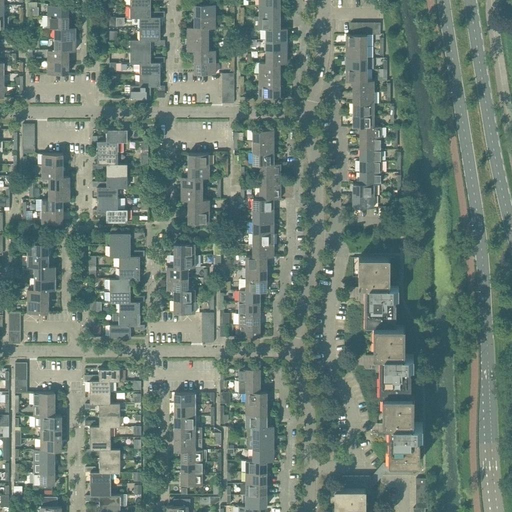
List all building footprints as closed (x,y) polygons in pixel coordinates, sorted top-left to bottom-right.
[(48,4),(48,15),(69,15),(69,4),(48,4)] [(194,15),(215,15),(215,4),(195,4),(194,15)] [(130,5),(130,17),(140,17),(151,17),(151,16),(151,5),(130,5)] [(259,5),(259,16),(280,16),(280,5),(259,5)] [(69,15),(48,15),(43,15),(43,27),(55,27),(69,27),(69,26),(69,15)] [(215,15),(194,15),(194,26),(194,27),(208,27),(215,27),(215,15)] [(140,17),(140,28),(160,28),(160,16),(155,16),(151,16),(151,17),(140,17)] [(259,28),(266,28),(280,28),(280,27),(280,16),(259,16),(259,28)] [(55,27),(55,38),(76,38),(76,26),(69,26),(69,27),(55,27)] [(208,38),(208,27),(194,27),(194,26),(188,26),(188,38),(208,38)] [(287,27),(280,27),(280,28),(266,28),(266,39),(287,39),(287,27)] [(155,40),(160,40),(160,28),(140,28),(140,39),(140,40),(151,40),(155,40)] [(350,34),(346,34),(346,46),(367,46),(373,46),(373,34),(368,34),(362,34),(356,34),(350,34)] [(76,50),(76,38),(55,38),(55,49),(55,50),(69,50),(76,50)] [(208,38),(188,38),(188,50),(195,50),(208,49),(208,38)] [(151,51),(151,40),(140,40),(140,39),(130,39),(130,51),(151,51)] [(266,39),(266,51),(287,51),(287,39),(266,39)] [(346,57),(367,57),(367,46),(346,46),(346,57)] [(48,49),(48,61),(69,61),(69,50),(55,50),(55,49),(48,49)] [(215,49),(208,49),(195,50),(195,61),(215,61),(215,49)] [(130,51),(130,62),(130,63),(140,63),(140,62),(151,62),(151,51),(130,51)] [(287,62),(287,51),(266,51),(266,61),(266,62),(280,62),(287,62)] [(346,57),(346,69),(367,69),(367,57),(346,57)] [(69,73),(69,61),(48,61),(48,73),(69,73)] [(215,73),(215,61),(195,61),(194,73),(215,73)] [(259,61),(259,74),(280,74),(280,62),(266,62),(266,61),(259,61)] [(160,62),(155,62),(151,62),(140,62),(140,63),(140,74),(160,74),(160,62)] [(367,80),(367,69),(346,69),(346,81),(353,81),(353,80),(367,80)] [(151,86),(155,86),(160,86),(160,85),(160,74),(140,74),(140,85),(151,85),(151,86)] [(259,74),(259,85),(280,85),(280,74),(259,74)] [(374,80),(367,80),(353,80),(353,81),(353,93),(374,93),(374,80)] [(140,85),(130,85),(130,97),(151,97),(151,86),(151,85),(140,85)] [(280,97),(280,85),(259,85),(259,97),(280,97)] [(353,93),(353,103),(374,103),(374,93),(353,93)] [(353,103),(353,115),(374,115),(374,103),(353,103)] [(374,126),(374,115),(353,115),(353,126),(360,126),(374,126)] [(380,126),(374,126),(360,126),(360,138),(380,138),(380,126)] [(107,141),(123,141),(127,141),(127,129),(107,129),(107,140),(107,141)] [(274,129),(253,129),(253,141),(274,141),(274,129)] [(107,140),(103,140),(103,141),(98,141),(98,135),(93,135),(93,143),(95,143),(95,146),(97,146),(97,152),(117,152),(123,152),(123,141),(107,141),(107,140)] [(360,138),(360,149),(380,149),(380,138),(360,138)] [(253,141),(253,152),(274,152),(274,141),(253,141)] [(360,149),(360,161),(380,160),(380,149),(360,149)] [(117,163),(117,152),(97,152),(97,164),(98,164),(103,164),(107,164),(107,163),(117,163)] [(253,164),(260,164),(274,164),(274,163),(274,152),(253,152),(253,164)] [(42,153),(42,165),(63,165),(63,153),(42,153)] [(209,153),(188,153),(188,165),(209,165),(209,153)] [(360,172),(380,172),(380,160),(360,161),(360,172)] [(127,163),(117,163),(107,163),(107,164),(107,175),(127,175),(127,163)] [(280,163),(274,163),(274,164),(260,164),(260,175),(280,175),(280,163)] [(63,165),(42,165),(42,177),(49,177),(49,176),(63,176),(63,165)] [(209,165),(188,165),(184,165),(184,172),(186,172),(186,176),(188,176),(202,176),(202,177),(209,177),(209,165)] [(380,184),(380,172),(360,172),(360,183),(373,183),(373,184),(380,184)] [(107,181),(98,181),(98,186),(107,186),(107,187),(118,187),(120,187),(127,187),(127,186),(127,175),(107,175),(107,181)] [(260,175),(260,186),(280,186),(280,175),(260,175)] [(49,177),(49,188),(70,188),(70,176),(63,176),(49,176),(49,177)] [(202,188),(202,177),(202,176),(188,176),(186,176),(182,176),(182,188),(202,188)] [(373,195),(373,184),(373,183),(360,183),(353,183),(353,195),(373,195)] [(98,186),(97,186),(97,198),(118,198),(118,187),(107,187),(107,186),(98,186)] [(260,186),(260,198),(274,198),(280,198),(280,186),(260,186)] [(70,188),(49,188),(49,199),(63,199),(63,200),(70,200),(70,188)] [(202,188),(182,188),(182,200),(188,200),(188,199),(202,199),(202,188)] [(353,195),(353,206),(373,206),(373,195),(353,195)] [(118,198),(97,198),(97,210),(98,210),(103,210),(107,210),(107,209),(118,209),(118,198)] [(209,198),(202,199),(188,199),(188,200),(188,211),(209,211),(209,198)] [(274,210),(274,198),(260,198),(253,198),(253,210),(274,210)] [(42,199),(36,199),(36,211),(42,211),(63,211),(63,200),(63,199),(49,199),(42,199)] [(127,209),(118,209),(107,209),(107,210),(107,221),(127,221),(127,209)] [(253,210),(253,221),(273,221),(274,210),(253,210)] [(63,211),(42,211),(42,222),(63,223),(63,211)] [(188,222),(209,222),(209,211),(188,211),(188,222)] [(253,221),(253,233),(273,233),(273,221),(253,221)] [(130,233),(110,233),(110,244),(130,244),(130,233)] [(253,233),(253,244),(273,244),(273,233),(253,233)] [(49,243),(28,243),(28,254),(53,254),(53,247),(49,247),(49,243)] [(195,243),(176,243),(174,243),(174,255),(195,255),(195,243)] [(110,256),(119,256),(130,256),(130,255),(130,244),(110,244),(110,256)] [(253,244),(253,255),(253,256),(267,256),(273,256),(273,244),(253,244)] [(53,254),(28,254),(28,266),(35,266),(48,266),(48,265),(53,265),(53,258),(51,258),(51,255),(53,255),(53,254)] [(140,267),(140,255),(139,255),(134,255),(130,255),(130,256),(119,256),(119,267),(140,267)] [(188,267),(195,267),(195,255),(174,255),(174,265),(174,266),(188,266),(188,267)] [(266,267),(267,256),(253,256),(253,255),(246,255),(246,267),(266,267)] [(366,326),(375,326),(395,326),(395,325),(395,305),(392,305),(392,297),(399,297),(399,286),(386,286),(386,277),(388,277),(388,257),(360,257),(360,287),(366,287),(366,326)] [(35,266),(35,277),(55,277),(55,265),(53,265),(48,265),(48,266),(35,266)] [(188,277),(188,267),(188,266),(174,266),(174,265),(167,265),(167,277),(188,277)] [(140,279),(140,267),(119,267),(119,278),(130,278),(130,279),(134,279),(139,279),(140,279)] [(246,267),(246,279),(266,279),(266,267),(246,267)] [(48,289),(55,289),(55,277),(35,277),(35,288),(35,289),(48,289)] [(188,277),(167,277),(167,289),(174,289),(188,289),(188,288),(188,277)] [(130,278),(119,278),(110,278),(110,279),(106,279),(104,281),(104,287),(106,288),(110,288),(110,290),(130,290),(130,279),(130,278)] [(246,279),(246,289),(246,290),(260,290),(266,290),(266,279),(246,279)] [(28,288),(28,300),(48,300),(48,289),(35,289),(35,288),(28,288)] [(195,288),(188,288),(188,289),(174,289),(174,300),(195,300),(195,288)] [(246,290),(246,289),(239,289),(239,301),(260,301),(260,290),(246,290)] [(110,302),(119,302),(130,302),(130,301),(130,290),(110,290),(110,292),(104,292),(104,301),(110,301),(110,302)] [(28,312),(48,312),(48,300),(28,300),(28,312)] [(195,312),(195,300),(174,300),(174,312),(195,312)] [(119,302),(119,313),(140,313),(140,301),(139,301),(134,301),(130,301),(130,302),(119,302)] [(239,301),(239,313),(260,313),(260,301),(239,301)] [(130,325),(134,325),(139,325),(140,325),(140,324),(140,313),(119,313),(113,313),(113,324),(130,324),(130,325)] [(239,313),(239,324),(260,324),(260,313),(239,313)] [(130,324),(113,324),(110,324),(110,336),(130,336),(130,325),(130,324)] [(260,336),(260,324),(239,324),(239,336),(260,336)] [(375,326),(375,355),(381,355),(381,394),(384,394),(409,394),(409,393),(409,373),(406,373),(406,365),(413,365),(413,354),(400,354),(400,345),(403,345),(403,325),(395,325),(395,326),(375,326)] [(90,380),(110,379),(110,380),(120,380),(120,368),(99,368),(99,375),(90,375),(90,380)] [(260,380),(260,368),(239,368),(239,380),(260,380)] [(90,380),(90,391),(110,391),(110,380),(110,379),(90,380)] [(260,391),(260,380),(239,380),(239,392),(246,392),(246,391),(260,391)] [(110,403),(110,402),(110,391),(90,391),(90,403),(95,403),(99,403),(110,403)] [(267,391),(260,391),(246,391),(246,392),(246,403),(267,403),(267,391)] [(34,392),(34,404),(54,404),(54,392),(34,392)] [(174,392),(174,404),(195,404),(195,392),(174,392)] [(220,392),(220,403),(230,403),(230,392),(220,392)] [(407,462),(413,462),(418,462),(418,442),(415,442),(415,434),(422,434),(422,422),(409,422),(409,413),(412,413),(412,393),(409,393),(409,394),(384,394),(384,423),(390,424),(390,462),(395,462),(401,462),(407,462)] [(99,403),(99,414),(120,414),(120,402),(110,402),(110,403),(99,403)] [(267,414),(267,403),(246,403),(246,414),(267,414)] [(54,415),(54,404),(34,404),(34,416),(35,416),(41,416),(41,415),(54,415)] [(195,415),(195,404),(174,404),(174,415),(195,415)] [(120,426),(120,414),(99,414),(99,425),(110,425),(111,426),(120,426)] [(269,414),(267,414),(246,414),(246,426),(247,426),(253,426),(267,425),(271,425),(271,419),(269,419),(269,414)] [(61,415),(54,415),(41,415),(41,416),(35,416),(35,427),(41,427),(61,427),(61,415)] [(195,427),(195,415),(174,415),(174,427),(195,427)] [(9,426),(9,417),(0,416),(0,425),(3,425),(9,426)] [(110,425),(99,425),(95,425),(90,425),(90,437),(111,437),(111,426),(110,425)] [(273,425),(271,425),(267,425),(253,426),(247,426),(247,437),(253,437),(253,438),(273,438),(273,436),(275,436),(275,431),(273,431),(273,425)] [(41,427),(41,438),(61,438),(61,427),(41,427)] [(174,427),(174,438),(201,438),(201,429),(195,429),(195,427),(174,427)] [(111,449),(111,448),(111,437),(90,437),(90,449),(95,449),(111,449)] [(54,449),(54,450),(61,450),(61,438),(41,438),(41,449),(54,449)] [(202,438),(201,438),(174,438),(174,450),(181,450),(195,450),(195,449),(202,449),(202,438)] [(247,438),(247,449),(253,449),(273,449),(273,438),(253,438),(247,438)] [(90,454),(99,454),(99,460),(120,460),(120,448),(111,448),(111,449),(95,449),(90,449),(90,454)] [(34,449),(34,461),(54,461),(54,450),(54,449),(41,449),(34,449)] [(181,450),(181,461),(202,461),(202,449),(195,449),(195,450),(181,450)] [(253,449),(253,459),(253,460),(266,460),(273,460),(273,449),(253,449)] [(253,460),(253,459),(246,459),(246,472),(266,472),(266,460),(253,460)] [(120,472),(120,460),(99,460),(99,471),(111,471),(111,472),(120,472)] [(34,461),(34,472),(54,472),(54,461),(34,461)] [(202,473),(202,461),(181,461),(181,473),(202,473)] [(111,471),(99,471),(95,471),(90,471),(90,483),(111,483),(111,472),(111,471)] [(54,484),(54,472),(34,472),(34,484),(54,484)] [(246,472),(246,483),(266,483),(266,472),(246,472)] [(181,473),(181,484),(202,484),(202,473),(181,473)] [(111,495),(111,494),(111,483),(90,483),(90,495),(111,495)] [(246,483),(246,494),(266,494),(266,483),(246,483)] [(347,487),(341,487),(336,487),(335,511),(361,511),(362,507),(364,507),(364,487),(359,487),(353,487),(347,487)] [(99,500),(99,506),(120,506),(120,494),(111,494),(111,495),(90,495),(90,500),(99,500)] [(246,494),(246,505),(246,506),(260,506),(266,506),(266,494),(246,494)] [(41,506),(40,511),(61,511),(61,506),(57,506),(57,496),(42,496),(42,506),(41,506)] [(210,496),(200,496),(199,504),(210,504),(214,504),(216,503),(220,500),(220,496),(210,496)] [(167,505),(167,511),(188,511),(188,506),(190,506),(190,498),(178,498),(178,505),(174,505),(169,505),(167,505)]
